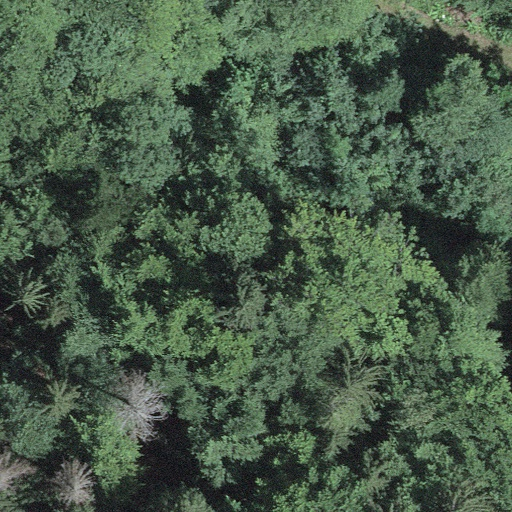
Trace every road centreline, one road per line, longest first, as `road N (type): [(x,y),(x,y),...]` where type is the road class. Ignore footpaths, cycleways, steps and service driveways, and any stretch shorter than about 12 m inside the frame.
road 1 (track): [(0,374),(41,393),(81,455),(85,511)]
road 2 (track): [(389,0),(511,48)]
